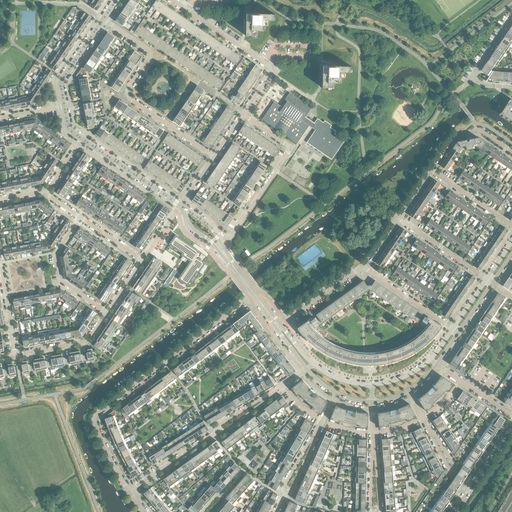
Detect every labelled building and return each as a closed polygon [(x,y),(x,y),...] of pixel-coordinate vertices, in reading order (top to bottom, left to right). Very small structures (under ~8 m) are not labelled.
[(129,2),(127,3),(135,9),(138,4),(132,0),(128,0),(128,1),(129,2)] [(157,10),(162,3),(157,0),(156,0),(152,7),(157,10)] [(100,6),(92,1),(89,6),(96,11),(98,8),(99,8),(100,6)] [(135,9),(127,3),(126,5),(125,4),(124,7),(132,13),(135,9)] [(167,6),(162,3),(157,10),(162,14),(167,6)] [(172,10),(167,6),(162,14),(167,17),(172,10)] [(121,12),(129,17),(131,19),(134,14),(132,13),(124,7),(122,10),(123,11),(121,12)] [(177,13),(172,10),(167,17),(172,21),(177,13)] [(81,16),(89,22),(91,20),(90,20),(90,19),(92,17),(84,12),(81,16)] [(129,17),(121,12),(120,14),(119,13),(118,16),(126,22),(129,17)] [(182,16),(177,13),(172,21),(177,24),(182,16)] [(274,14),(257,14),(246,14),(246,36),(257,36),(257,31),(263,31),(263,26),(268,26),(268,20),(273,20),(274,14)] [(81,16),(78,21),(86,26),(87,24),(88,24),(89,22),(81,16)] [(126,22),(118,16),(116,19),(115,21),(123,27),(126,22)] [(182,16),(177,24),(182,27),(187,20),(182,16)] [(86,26),(78,21),(76,20),(73,24),(75,25),(83,31),(84,29),(84,28),(86,26)] [(187,20),(182,27),(187,31),(192,23),(187,20)] [(197,27),(192,23),(187,31),(192,34),(197,27)] [(83,31),(75,25),(72,30),(79,35),(81,33),(82,33),(83,31)] [(139,36),(145,28),(140,25),(134,32),(139,36)] [(197,27),(192,34),(197,38),(202,30),(197,27)] [(79,35),(72,30),(70,28),(67,33),(69,34),(77,40),(78,38),(78,37),(79,35)] [(145,28),(139,36),(144,39),(150,31),(145,28)] [(207,33),(202,30),(197,38),(202,41),(207,33)] [(155,35),(150,31),(144,39),(149,42),(155,35)] [(104,36),(112,42),(114,44),(117,39),(108,32),(106,34),(104,36)] [(212,37),(207,33),(202,41),(207,44),(212,37)] [(69,34),(66,39),(73,44),(75,42),(76,42),(77,40),(69,34)] [(160,38),(155,35),(149,42),(154,46),(160,38)] [(112,42),(104,36),(102,39),(103,40),(101,41),(109,47),(112,42)] [(212,37),(207,44),(212,48),(217,40),(212,37)] [(511,44),(511,41),(505,37),(503,40),(502,39),(501,41),(510,47),(511,44)] [(160,38),(154,46),(159,49),(165,42),(160,38)] [(73,44),(66,39),(63,43),(71,49),(72,47),(72,46),(73,44)] [(217,40),(212,48),(216,51),(222,44),(217,40)] [(109,47),(101,41),(100,43),(99,43),(98,45),(106,51),(109,47)] [(510,47),(501,41),(500,43),(501,44),(499,46),(507,52),(509,53),(511,49),(510,47)] [(170,45),(165,42),(159,49),(164,53),(170,45)] [(71,49),(63,43),(60,48),(67,53),(69,51),(70,51),(71,49)] [(222,44),(216,51),(221,55),(227,47),(222,44)] [(97,49),(95,50),(103,56),(105,57),(108,53),(106,51),(98,45),(96,48),(97,49)] [(170,45),(164,53),(169,56),(175,48),(170,45)] [(507,52),(499,46),(497,49),(496,49),(494,51),(503,57),(507,52)] [(232,50),(227,47),(221,55),(226,58),(232,50)] [(67,53),(60,48),(57,52),(65,58),(66,56),(66,55),(67,53)] [(180,52),(175,48),(169,56),(174,59),(180,52)] [(103,56),(95,50),(94,52),(93,52),(92,54),(100,60),(103,56)] [(237,54),(232,50),(226,58),(231,61),(237,54)] [(135,51),(132,55),(140,61),(142,59),(141,58),(142,56),(135,51)] [(494,53),(492,56),(500,61),(503,57),(494,51),(493,52),(494,53)] [(57,52),(54,57),(61,62),(63,59),(63,60),(64,60),(65,58),(57,52)] [(185,55),(180,52),(174,59),(179,63),(185,55)] [(90,58),(89,59),(97,64),(100,60),(92,54),(90,57),(90,58)] [(237,54),(231,61),(236,65),(242,57),(237,54)] [(132,55),(128,60),(136,65),(137,63),(138,64),(140,61),(132,55)] [(184,66),(190,59),(185,55),(179,63),(184,66)] [(500,61),(492,56),(490,59),(489,58),(488,60),(489,61),(495,65),(497,67),(500,61)] [(61,62),(54,57),(51,61),(59,67),(60,65),(60,64),(61,62)] [(87,60),(85,63),(94,69),(97,64),(89,59),(88,61),(87,60)] [(192,66),(195,62),(190,59),(184,66),(189,70),(192,66)] [(136,65),(128,60),(125,64),(134,70),(136,67),(135,67),(136,65)] [(59,67),(51,61),(48,66),(55,71),(57,68),(57,69),(58,68),(59,67)] [(495,65),(489,61),(482,71),(490,77),(487,81),(487,82),(489,79),(493,79),(493,81),(499,82),(503,83),(503,82),(504,72),(493,71),(492,70),(495,65)] [(200,65),(195,62),(192,66),(189,70),(194,73),(199,66),(200,65)] [(94,69),(85,63),(84,66),(83,68),(91,74),(94,69)] [(125,64),(122,69),(130,74),(131,72),(132,73),(134,70),(125,64)] [(252,69),(261,75),(263,72),(262,72),(263,70),(256,64),(252,69)] [(205,69),(200,65),(199,66),(194,73),(199,76),(205,69)] [(344,78),(345,72),(352,73),(352,67),(334,66),(323,66),(322,88),(328,88),(328,90),(333,90),(334,83),(341,83),(341,78),(344,78)] [(46,68),(43,72),(50,77),(52,75),(53,75),(54,73),(46,68)] [(122,69),(119,73),(128,79),(130,76),(129,76),(130,74),(122,69)] [(209,72),(205,69),(199,76),(204,80),(209,72)] [(261,75),(252,69),(249,73),(257,79),(258,77),(259,78),(261,75)] [(50,77),(43,72),(41,71),(38,75),(40,77),(48,82),(49,81),(49,80),(50,77)] [(209,72),(204,80),(209,83),(214,76),(209,72)] [(128,79),(119,73),(116,78),(124,83),(125,81),(126,82),(128,79)] [(257,79),(249,73),(246,78),(254,83),(257,79)] [(79,85),(89,83),(87,75),(78,76),(79,82),(78,82),(79,85)] [(219,79),(214,76),(209,83),(214,87),(219,79)] [(48,82),(40,77),(37,81),(44,86),(46,84),(47,84),(48,82)] [(124,83),(116,78),(113,82),(122,88),(124,85),(123,85),(124,83)] [(246,78),(243,82),(251,88),(254,83),(246,78)] [(219,79),(214,87),(219,90),(224,82),(219,79)] [(37,81),(34,86),(42,91),(43,90),(43,89),(44,86),(37,81)] [(122,88),(113,82),(110,87),(118,92),(119,90),(120,91),(122,88)] [(243,82),(240,87),(248,92),(251,88),(243,82)] [(42,91),(34,86),(32,85),(29,89),(32,92),(38,95),(40,93),(41,93),(42,91)] [(195,87),(193,90),(202,95),(205,91),(197,85),(196,87),(195,87)] [(248,92),(240,87),(237,91),(245,97),(248,92)] [(202,95),(193,90),(191,92),(192,93),(191,95),(198,100),(202,95)] [(237,91),(234,96),(243,102),(245,99),(244,98),(245,97),(237,91)] [(38,95),(32,92),(28,98),(32,104),(38,95)] [(285,134),(297,142),(309,125),(316,130),(308,142),(331,159),(344,141),(334,134),(335,132),(329,127),(331,125),(325,121),(323,123),(317,119),(315,123),(305,117),(311,108),(292,94),(291,96),(289,95),(286,98),(288,99),(283,107),(275,102),(269,110),(263,119),(275,127),(274,128),(277,129),(281,131),(283,132),(282,133),(285,135),(285,134)] [(189,96),(187,98),(197,106),(201,101),(198,100),(191,95),(190,96),(189,96)] [(27,96),(20,97),(21,106),(32,104),(28,98),(27,96)] [(243,102),(234,96),(231,100),(239,106),(240,104),(241,104),(243,102)] [(197,106),(187,98),(185,101),(186,102),(185,103),(194,110),(197,106)] [(119,111),(124,102),(122,100),(121,101),(119,100),(114,107),(119,111)] [(511,100),(503,112),(503,113),(511,118),(511,100)] [(124,102),(119,111),(123,114),(128,106),(126,105),(127,104),(124,102)] [(194,110),(185,103),(184,105),(183,105),(181,107),(191,115),(194,110)] [(130,107),(128,106),(123,114),(127,117),(133,108),(131,106),(130,107)] [(225,110),(233,116),(236,112),(227,106),(225,110)] [(180,111),(179,112),(186,118),(188,119),(191,115),(181,107),(179,110),(180,111)] [(136,110),(133,108),(127,117),(132,120),(137,112),(135,111),(136,110)] [(225,110),(222,114),(230,120),(233,116),(225,110)] [(139,113),(137,112),(132,120),(136,123),(142,114),(139,113)] [(186,118),(179,112),(178,114),(177,114),(175,116),(183,122),(186,118)] [(145,116),(142,114),(136,123),(141,126),(146,118),(144,117),(145,116)] [(230,120),(222,114),(219,118),(227,124),(230,120)] [(183,122),(175,116),(173,119),(174,120),(172,122),(180,127),(183,122)] [(148,119),(146,118),(141,126),(145,129),(151,120),(148,119)] [(219,118),(216,122),(225,128),(227,124),(219,118)] [(96,119),(85,121),(86,124),(87,124),(88,129),(97,127),(96,119)] [(33,129),(35,120),(24,122),(26,131),(33,129)] [(35,120),(33,129),(39,133),(44,126),(35,120)] [(154,122),(151,120),(145,129),(150,132),(155,124),(153,123),(154,122)] [(216,122),(214,126),(222,132),(225,128),(216,122)] [(155,124),(150,132),(154,135),(160,127),(157,125),(157,126),(155,124)] [(243,135),(248,127),(244,124),(238,132),(243,135)] [(100,139),(105,130),(107,128),(102,125),(95,135),(97,136),(97,137),(100,139)] [(46,128),(44,126),(39,133),(43,136),(49,128),(47,127),(46,128)] [(214,126),(211,130),(219,136),(222,132),(214,126)] [(160,127),(154,135),(159,138),(164,131),(162,129),(163,128),(160,127)] [(248,127),(243,135),(247,138),(252,130),(248,127)] [(51,129),(49,128),(43,136),(48,139),(53,132),(51,130),(51,129)] [(105,130),(100,139),(102,140),(103,140),(105,141),(110,133),(105,130)] [(219,136),(211,130),(208,134),(217,140),(219,136)] [(252,130),(247,138),(251,141),(256,132),(252,130)] [(55,134),(53,132),(48,139),(52,143),(58,134),(56,133),(55,134)] [(256,132),(251,141),(255,143),(260,135),(256,132)] [(114,136),(110,133),(105,141),(109,144),(114,136)] [(167,144),(172,136),(168,133),(162,142),(167,144)] [(58,134),(52,143),(57,146),(62,138),(60,137),(60,136),(58,134)] [(208,134),(206,138),(214,144),(217,140),(208,134)] [(260,135),(255,143),(259,146),(264,138),(260,135)] [(114,136),(109,144),(113,147),(119,139),(114,136)] [(172,136),(167,144),(171,147),(176,139),(172,136)] [(456,142),(452,147),(459,152),(462,149),(464,148),(464,150),(475,148),(474,147),(476,146),(480,149),(485,141),(479,137),(456,142)] [(64,140),(62,138),(57,146),(61,149),(67,140),(65,139),(64,139),(64,140)] [(214,144),(206,138),(203,142),(211,148),(214,144)] [(264,138),(259,146),(262,149),(268,141),(264,138)] [(123,142),(119,139),(113,147),(118,150),(123,142)] [(180,142),(176,139),(171,147),(175,150),(180,142)] [(69,142),(67,140),(61,149),(66,152),(71,144),(69,143),(69,142)] [(272,143),(268,141),(262,149),(266,152),(272,143)] [(489,144),(485,141),(480,149),(484,152),(489,144)] [(128,145),(123,142),(118,150),(122,153),(128,145)] [(184,144),(180,142),(175,150),(179,153),(184,144)] [(230,147),(238,153),(241,148),(233,143),(230,147)] [(276,146),(272,143),(266,152),(270,154),(276,146)] [(188,147),(184,144),(179,153),(182,155),(188,147)] [(489,144),(484,152),(489,155),(493,148),(490,146),(491,145),(489,144)] [(128,145),(122,153),(127,156),(132,148),(128,145)] [(280,149),(276,146),(270,154),(275,157),(280,149)] [(192,150),(188,147),(182,155),(186,158),(192,150)] [(230,147),(227,151),(235,157),(238,153),(230,147)] [(459,152),(452,147),(449,151),(456,157),(459,152)] [(132,148),(127,156),(131,159),(137,151),(132,148)] [(496,150),(493,148),(489,155),(493,158),(498,150),(497,149),(496,150)] [(196,152),(192,150),(186,158),(190,161),(196,152)] [(498,150),(493,158),(498,161),(502,154),(499,152),(500,151),(498,150)] [(82,154),(80,157),(88,162),(91,157),(83,151),(81,153),(82,154)] [(141,154),(137,151),(131,159),(136,162),(141,154)] [(235,157),(227,151),(224,155),(233,161),(235,157)] [(449,154),(447,157),(453,161),(456,157),(449,151),(448,153),(449,154)] [(196,152),(190,161),(194,163),(200,155),(196,152)] [(146,158),(141,154),(136,162),(140,165),(146,158)] [(502,154),(498,161),(502,164),(507,156),(506,155),(505,156),(502,154)] [(200,155),(194,163),(199,166),(204,158),(200,155)] [(233,161),(224,155),(222,159),(230,164),(233,161)] [(51,156),(48,160),(55,166),(57,163),(58,163),(59,161),(51,156)] [(507,156),(502,164),(507,167),(511,160),(508,158),(509,158),(507,156)] [(88,162),(80,157),(79,159),(78,159),(77,161),(85,166),(88,162)] [(453,161),(447,157),(445,160),(444,159),(443,161),(450,166),(453,161)] [(230,164),(222,159),(219,163),(227,168),(230,164)] [(267,166),(260,161),(258,159),(254,164),(265,171),(267,169),(266,168),(267,166)] [(55,166),(48,160),(45,165),(53,170),(54,169),(54,168),(55,166)] [(149,171),(154,164),(150,160),(144,168),(149,171)] [(76,163),(74,166),(82,171),(85,166),(77,161),(75,162),(75,163),(76,163)] [(450,166),(443,161),(442,162),(442,163),(440,166),(447,170),(450,166)] [(227,168),(219,163),(216,167),(225,172),(227,168)] [(159,167),(154,164),(149,171),(154,174),(159,167)] [(265,171),(254,164),(251,168),(254,170),(253,170),(261,175),(262,173),(263,174),(265,171)] [(53,170),(45,165),(41,170),(43,171),(49,175),(51,172),(52,172),(53,170)] [(82,171),(74,166),(73,168),(72,168),(70,169),(79,175),(82,171)] [(102,176),(107,168),(106,167),(105,167),(102,166),(97,173),(102,176)] [(159,167),(154,174),(158,177),(163,170),(159,167)] [(225,172),(216,167),(214,171),(222,176),(225,172)] [(109,169),(107,168),(102,176),(106,179),(111,172),(109,170),(109,169)] [(254,170),(251,168),(248,173),(250,174),(259,180),(261,177),(260,177),(261,175),(253,170),(254,170)] [(79,175),(70,169),(69,171),(69,172),(70,172),(68,174),(76,180),(79,175)] [(168,173),(163,170),(158,177),(162,180),(168,173)] [(43,171),(39,177),(43,183),(49,175),(43,171)] [(214,171),(211,175),(219,180),(222,176),(214,171)] [(463,181),(468,174),(463,171),(459,177),(462,180),(461,180),(463,181)] [(114,174),(111,172),(106,179),(111,182),(116,174),(115,173),(114,173),(114,174)] [(168,173),(162,180),(167,183),(172,176),(168,173)] [(66,177),(64,178),(73,184),(76,180),(68,174),(67,177),(66,176),(66,177)] [(118,175),(116,174),(111,182),(115,185),(120,178),(118,177),(118,176),(118,175)] [(250,174),(247,179),(255,184),(256,182),(257,183),(259,180),(250,174)] [(468,174),(463,181),(464,182),(465,182),(468,184),(472,177),(468,174)] [(219,180),(211,175),(208,179),(216,184),(219,180)] [(177,179),(172,176),(167,183),(171,186),(177,179)] [(39,177),(31,178),(32,185),(43,183),(39,177)] [(255,184),(247,179),(245,177),(242,182),(244,183),(253,189),(255,186),(254,186),(255,184)] [(472,177),(468,184),(471,186),(470,186),(472,187),(477,180),(472,177)] [(64,181),(62,183),(70,188),(73,184),(64,178),(63,180),(63,181),(64,181)] [(123,180),(120,178),(115,185),(120,188),(125,180),(124,179),(123,179),(123,180)] [(181,182),(177,179),(171,186),(173,188),(175,190),(181,182)] [(216,184),(208,179),(205,183),(214,189),(216,184)] [(430,182),(429,183),(437,188),(440,183),(433,179),(431,182),(430,182)] [(125,180),(120,188),(124,192),(129,184),(127,183),(127,182),(125,180)] [(477,180),(472,187),(473,188),(474,188),(477,190),(481,183),(477,180)] [(186,185),(181,182),(175,190),(178,192),(179,191),(180,193),(186,185)] [(59,186),(58,187),(69,194),(72,190),(70,188),(62,183),(61,186),(60,185),(59,186)] [(253,189),(244,183),(241,188),(249,193),(250,191),(251,192),(253,189)] [(437,188),(429,183),(428,185),(429,185),(427,188),(434,193),(437,188)] [(486,186),(481,183),(477,190),(480,192),(479,192),(481,194),(486,186)] [(132,186),(129,184),(124,192),(129,195),(134,186),(132,185),(132,186)] [(134,186),(129,195),(133,198),(138,190),(136,189),(136,188),(134,186)] [(490,189),(486,186),(481,194),(482,195),(483,194),(486,196),(490,189)] [(69,194),(58,187),(57,189),(57,190),(58,190),(56,193),(65,199),(69,194)] [(249,193),(241,188),(238,192),(247,198),(248,195),(249,193)] [(424,190),(423,192),(431,197),(434,193),(427,188),(425,191),(424,190)] [(490,189),(486,196),(488,198),(488,199),(489,200),(495,192),(490,189)] [(140,192),(138,190),(133,198),(138,201),(143,193),(141,191),(140,192)] [(199,191),(192,201),(194,202),(193,203),(196,205),(202,196),(203,194),(199,191)] [(449,201),(455,193),(453,192),(452,193),(449,191),(445,198),(449,201)] [(247,198),(238,192),(235,197),(243,202),(244,200),(245,201),(247,198)] [(423,194),(421,197),(428,202),(431,197),(423,192),(422,194),(423,194)] [(499,195),(495,192),(489,200),(491,201),(492,200),(494,202),(499,195)] [(145,194),(143,193),(138,201),(142,204),(147,196),(145,195),(145,194)] [(456,194),(455,193),(449,201),(454,204),(458,197),(456,195),(456,194)] [(499,206),(504,198),(499,195),(494,202),(497,204),(497,205),(499,206)] [(81,208),(86,199),(82,196),(76,204),(79,205),(79,206),(81,208)] [(202,196),(196,205),(199,206),(201,207),(206,199),(202,196)] [(86,199),(81,208),(82,209),(83,209),(83,208),(86,210),(92,200),(88,197),(86,199)] [(243,202),(235,197),(232,201),(240,207),(242,204),(243,202)] [(418,199),(417,201),(425,206),(428,202),(421,197),(419,200),(418,199)] [(458,197),(454,204),(458,207),(463,199),(462,198),(461,199),(458,197)] [(211,202),(206,199),(201,207),(206,210),(211,202)] [(465,201),(463,199),(458,207),(463,210),(467,203),(464,201),(465,201)] [(39,207),(40,200),(30,202),(31,209),(39,207)] [(49,206),(40,200),(39,207),(45,212),(49,206)] [(92,200),(86,210),(88,211),(88,212),(90,214),(95,205),(97,203),(92,200)] [(425,206),(417,201),(416,202),(417,203),(415,206),(422,210),(425,206)] [(215,205),(211,202),(206,210),(210,213),(215,205)] [(155,208),(158,209),(165,215),(169,210),(159,203),(155,208)] [(470,205),(467,203),(463,210),(467,213),(472,206),(471,204),(470,205)] [(100,209),(95,205),(90,214),(91,215),(92,215),(92,214),(94,216),(100,209)] [(215,205),(210,213),(215,216),(220,208),(215,205)] [(49,206),(45,212),(44,213),(49,217),(54,209),(52,207),(51,208),(49,206)] [(101,206),(100,209),(94,216),(97,218),(97,219),(98,220),(105,210),(101,206)] [(422,210),(415,206),(413,209),(412,208),(411,210),(418,215),(422,210)] [(474,207),(472,206),(467,213),(472,216),(476,209),(473,207),(474,207)] [(152,212),(154,214),(162,219),(165,215),(158,209),(155,208),(155,207),(152,212)] [(220,208),(215,216),(219,219),(224,211),(220,208)] [(479,211),(476,209),(472,216),(476,219),(481,212),(480,211),(479,211)] [(110,213),(105,210),(98,220),(100,221),(101,221),(103,222),(108,215),(110,213)] [(418,215),(411,210),(410,211),(411,212),(409,215),(415,220),(418,215)] [(229,214),(224,211),(219,219),(221,220),(220,221),(223,223),(229,214)] [(230,212),(229,214),(223,223),(226,225),(226,224),(228,225),(233,218),(235,215),(230,212)] [(481,212),(476,219),(481,222),(485,215),(482,213),(483,213),(481,212)] [(162,219),(154,214),(151,218),(159,224),(162,219)] [(108,215),(103,222),(106,224),(105,224),(106,225),(107,226),(113,218),(108,215)] [(488,217),(485,215),(481,222),(485,225),(490,218),(489,217),(488,217)] [(64,216),(61,221),(69,226),(70,225),(70,224),(71,221),(64,216)] [(114,216),(113,218),(107,226),(109,227),(110,227),(112,228),(117,221),(119,219),(114,216)] [(159,224),(151,218),(149,217),(146,221),(148,223),(156,228),(159,224)] [(59,219),(56,224),(65,230),(67,228),(68,228),(69,226),(61,221),(59,219)] [(430,229),(435,222),(430,219),(426,226),(429,228),(428,228),(430,229)] [(122,224),(117,221),(112,228),(115,230),(114,230),(114,231),(116,232),(122,224)] [(439,225),(435,222),(430,229),(431,231),(432,230),(435,232),(439,225)] [(156,228),(148,223),(145,227),(153,233),(156,228)] [(65,230),(56,224),(53,228),(55,230),(63,235),(64,233),(65,230)] [(127,227),(122,224),(116,232),(118,233),(119,233),(121,234),(127,227)] [(444,228),(439,225),(435,232),(438,234),(437,235),(439,236),(444,228)] [(501,225),(498,230),(505,235),(508,230),(501,225)] [(78,240),(79,238),(84,231),(82,229),(82,228),(80,227),(73,237),(78,240)] [(145,227),(142,232),(150,237),(153,233),(145,227)] [(398,230),(397,231),(404,236),(407,231),(401,227),(398,230)] [(448,231),(444,228),(439,236),(440,237),(441,236),(444,238),(448,231)] [(63,235),(55,230),(52,234),(53,235),(59,239),(61,237),(62,237),(63,235)] [(140,230),(137,235),(147,241),(150,237),(142,232),(140,230)] [(498,230),(495,234),(501,239),(503,236),(504,237),(505,235),(498,230)] [(84,231),(79,238),(84,241),(89,233),(87,232),(84,231)] [(404,236),(397,231),(396,233),(394,236),(401,241),(404,236)] [(448,231),(444,238),(447,240),(446,241),(448,242),(453,234),(448,231)] [(89,233),(84,241),(82,243),(87,247),(93,237),(91,235),(91,234),(89,233)] [(453,234),(448,242),(449,243),(450,242),(453,244),(457,237),(453,234)] [(495,234),(491,239),(499,244),(500,241),(501,239),(495,234)] [(53,235),(49,242),(53,248),(59,239),(53,235)] [(147,241),(137,235),(134,239),(136,240),(144,246),(147,241)] [(175,235),(169,244),(183,253),(182,255),(191,261),(178,279),(187,285),(196,272),(198,273),(204,263),(203,262),(207,257),(201,253),(198,251),(175,235)] [(392,239),(391,240),(398,245),(401,241),(394,236),(392,239)] [(95,239),(93,237),(87,247),(91,250),(93,248),(98,239),(96,238),(95,239)] [(462,240),(457,237),(453,244),(456,246),(455,247),(457,248),(462,240)] [(100,241),(98,239),(93,248),(97,251),(102,243),(100,242),(100,241)] [(417,249),(422,241),(420,240),(420,241),(416,239),(412,246),(417,249)] [(499,244),(491,239),(488,243),(495,248),(497,245),(497,246),(499,244)] [(144,246),(136,240),(133,245),(141,251),(144,246)] [(398,245),(391,240),(389,242),(390,242),(388,245),(395,250),(398,245)] [(466,243),(462,240),(457,248),(458,249),(459,248),(462,250),(466,243)] [(422,241),(417,249),(421,252),(426,245),(423,243),(423,242),(422,241)] [(49,242),(41,243),(43,250),(53,248),(49,242)] [(104,245),(102,243),(97,251),(101,254),(107,245),(105,244),(104,245)] [(466,243),(462,250),(464,252),(464,253),(466,254),(471,247),(466,243)] [(495,248),(488,243),(485,247),(493,253),(494,250),(493,250),(495,248)] [(109,247),(107,245),(101,254),(106,257),(111,249),(109,248),(109,247)] [(395,250),(388,245),(386,248),(385,247),(384,249),(392,254),(395,250)] [(426,245),(421,252),(426,255),(431,247),(429,246),(429,247),(426,245)] [(66,247),(60,256),(68,258),(72,251),(66,247)] [(431,247),(426,255),(430,258),(435,251),(432,249),(431,247)] [(493,253),(485,247),(482,252),(489,256),(491,254),(491,255),(493,253)] [(384,251),(382,254),(389,258),(392,254),(384,249),(383,251),(384,251)] [(437,253),(435,251),(430,258),(434,261),(439,254),(438,252),(437,253)] [(482,252),(479,256),(487,261),(488,259),(487,259),(489,256),(482,252)] [(389,258),(382,254),(380,257),(379,256),(378,258),(386,263),(389,258)] [(441,255),(439,254),(434,261),(439,264),(443,257),(441,255)] [(123,255),(120,260),(130,267),(133,262),(123,255)] [(69,265),(68,258),(60,256),(62,267),(69,265)] [(151,261),(159,266),(162,261),(155,256),(153,259),(153,258),(151,261)] [(479,256),(476,261),(483,265),(484,263),(485,264),(487,261),(479,256)] [(443,257),(439,264),(443,267),(448,260),(447,259),(446,259),(443,257)] [(386,263),(378,258),(377,259),(378,260),(376,263),(383,268),(386,263)] [(130,267),(120,260),(117,265),(119,266),(127,271),(130,267)] [(448,260),(443,267),(448,270),(452,263),(449,261),(450,261),(448,260)] [(150,264),(149,266),(156,271),(159,266),(151,261),(149,263),(150,264)] [(483,265),(476,261),(473,266),(480,270),(483,265)] [(452,263),(448,270),(452,273),(458,266),(456,265),(455,265),(452,263)] [(71,265),(69,265),(62,267),(64,277),(70,273),(73,272),(71,265)] [(119,266),(116,270),(124,276),(127,271),(119,266)] [(147,267),(145,270),(155,276),(158,272),(156,271),(149,266),(147,268),(147,267)] [(397,278),(402,270),(397,267),(393,274),(396,276),(395,276),(397,278)] [(124,276),(116,270),(113,275),(121,280),(124,276)] [(155,276),(145,270),(143,272),(144,273),(142,275),(152,281),(155,276)] [(402,270),(397,278),(399,279),(399,278),(402,280),(406,273),(402,270)] [(77,278),(70,273),(64,277),(73,283),(78,276),(77,278)] [(406,273),(402,280),(405,282),(404,283),(406,284),(411,276),(406,273)] [(468,273),(465,278),(472,283),(475,278),(468,273)] [(79,274),(78,276),(73,283),(75,285),(75,286),(77,287),(83,279),(84,277),(79,274)] [(113,275),(110,279),(118,285),(121,280),(113,275)] [(152,281),(142,275),(141,276),(139,279),(149,285),(152,281)] [(415,279),(411,276),(406,284),(407,285),(408,284),(411,286),(415,279)] [(472,283),(465,278),(462,282),(468,287),(470,284),(471,285),(472,283)] [(83,279),(77,287),(79,288),(80,288),(82,290),(87,282),(83,279)] [(110,279),(107,284),(115,289),(118,285),(110,279)] [(138,281),(136,283),(146,290),(149,285),(139,279),(137,281),(138,281)] [(415,279),(411,286),(414,288),(413,289),(415,290),(420,282),(415,279)] [(363,281),(357,286),(363,294),(369,290),(376,294),(382,285),(375,281),(372,286),(367,286),(363,281)] [(420,282),(415,290),(416,291),(417,290),(420,292),(424,285),(420,282)] [(462,282),(459,287),(466,292),(467,289),(468,287),(462,282)] [(510,291),(511,288),(511,286),(506,282),(503,286),(510,291)] [(146,290),(136,283),(135,285),(134,285),(133,288),(143,295),(143,294),(146,290)] [(107,284),(104,288),(111,294),(115,289),(107,284)] [(382,285),(376,294),(383,299),(390,304),(396,295),(389,290),(382,285)] [(424,285),(420,292),(423,294),(422,295),(424,296),(429,288),(424,285)] [(357,286),(343,295),(349,304),(359,297),(361,300),(364,298),(362,295),(363,294),(357,286)] [(459,287),(456,291),(462,296),(464,293),(465,294),(466,292),(459,287)] [(111,294),(104,288),(100,293),(108,298),(111,294)] [(429,288),(424,296),(425,297),(426,296),(429,298),(433,291),(429,288)] [(61,289),(50,291),(51,298),(59,297),(61,289)] [(61,289),(59,297),(65,301),(69,295),(61,289)] [(130,291),(127,296),(135,301),(138,296),(130,291)] [(433,291),(429,298),(432,300),(431,301),(433,302),(438,295),(433,291)] [(456,291),(453,295),(460,301),(461,298),(462,296),(456,291)] [(495,297),(503,303),(506,298),(498,292),(495,297)] [(108,298),(100,293),(97,298),(105,303),(108,298)] [(69,295),(65,301),(64,303),(69,306),(75,298),(73,297),(72,297),(69,295)] [(343,295),(329,305),(336,314),(349,304),(343,295)] [(396,295),(390,304),(403,313),(409,304),(396,295)] [(453,295),(450,300),(456,304),(458,302),(459,303),(460,301),(453,295)] [(127,296),(124,300),(132,306),(134,307),(137,303),(135,301),(127,296)] [(503,303),(495,297),(492,302),(500,307),(503,303)] [(76,299),(75,298),(69,306),(74,309),(79,302),(76,300),(76,299)] [(132,306),(124,300),(121,305),(129,310),(132,306)] [(456,304),(450,300),(446,304),(454,309),(455,307),(456,304)] [(500,307),(492,302),(489,306),(497,312),(500,307)] [(409,304),(403,313),(417,322),(422,315),(423,314),(409,304)] [(446,304),(443,309),(450,313),(452,311),(452,312),(454,309),(446,304)] [(129,310),(121,305),(118,309),(126,314),(129,310)] [(329,305),(316,315),(317,316),(322,323),(336,314),(329,305)] [(489,306),(486,310),(494,316),(497,312),(489,306)] [(88,307),(85,311),(95,318),(98,314),(88,307)] [(118,309),(115,314),(123,319),(126,314),(118,309)] [(450,313),(443,309),(440,314),(447,318),(450,313)] [(494,316),(486,310),(483,315),(491,321),(494,316)] [(95,318),(85,311),(82,316),(84,317),(92,323),(95,318)] [(249,316),(250,311),(242,317),(247,324),(248,324),(249,316)] [(249,316),(248,324),(249,324),(256,319),(250,311),(249,316)] [(115,314),(112,318),(120,323),(123,319),(115,314)] [(422,315),(417,322),(420,324),(422,321),(425,317),(422,315)] [(491,321),(483,315),(480,319),(488,325),(491,321)] [(317,316),(314,318),(317,322),(319,325),(322,323),(317,316)] [(92,323),(84,317),(81,322),(89,327),(92,323)] [(242,317),(237,320),(243,327),(247,324),(242,317)] [(312,318),(297,328),(298,329),(299,330),(299,331),(300,332),(301,333),(302,334),(303,335),(303,336),(304,337),(305,338),(306,339),(307,340),(308,341),(309,342),(310,342),(311,343),(312,344),(313,345),(313,346),(314,346),(315,347),(316,348),(318,349),(319,349),(320,350),(321,351),(322,352),(323,352),(324,353),(325,354),(326,354),(327,355),(328,355),(329,356),(331,356),(332,357),(333,358),(334,358),(335,359),(336,359),(337,359),(339,360),(340,360),(341,361),(342,361),(343,362),(345,362),(346,362),(347,363),(348,363),(350,363),(351,363),(352,364),(353,364),(354,364),(356,364),(357,365),(358,365),(359,365),(361,365),(362,365),(363,365),(364,365),(366,365),(367,365),(368,365),(370,365),(371,365),(372,365),(373,365),(375,365),(376,365),(377,365),(378,365),(380,365),(381,365),(382,364),(384,364),(385,364),(386,364),(388,363),(389,363),(390,363),(391,362),(393,362),(394,362),(395,361),(397,361),(398,361),(399,360),(400,360),(401,359),(403,359),(404,358),(405,358),(406,357),(407,357),(408,356),(410,356),(411,355),(412,354),(413,354),(414,353),(415,352),(416,352),(417,351),(418,350),(419,350),(421,349),(422,348),(423,347),(424,346),(425,346),(426,345),(427,344),(428,343),(429,342),(430,342),(430,341),(431,340),(432,339),(434,338),(434,337),(435,336),(436,335),(437,334),(438,333),(439,331),(440,330),(441,329),(441,328),(442,327),(427,317),(426,318),(425,317),(422,321),(420,324),(421,325),(424,327),(426,328),(426,329),(425,330),(425,331),(424,332),(423,332),(422,333),(421,334),(421,335),(420,335),(419,336),(418,337),(417,338),(416,338),(415,339),(414,340),(413,340),(412,341),(411,342),(410,342),(409,343),(408,343),(407,344),(406,345),(405,345),(404,346),(403,346),(402,347),(401,347),(400,348),(399,348),(398,348),(397,349),(396,349),(395,350),(394,350),(393,350),(392,351),(391,351),(389,351),(388,352),(387,352),(386,352),(385,352),(384,353),(383,353),(382,353),(381,353),(380,353),(379,354),(378,354),(377,354),(376,354),(375,354),(374,354),(372,354),(371,354),(370,354),(368,354),(367,354),(366,354),(364,354),(363,354),(362,354),(360,354),(359,353),(358,353),(357,353),(355,353),(354,353),(353,352),(351,352),(350,352),(349,351),(348,351),(346,351),(345,350),(344,350),(343,349),(341,349),(340,348),(339,348),(338,347),(336,347),(335,346),(334,346),(333,345),(332,344),(331,344),(329,343),(328,342),(327,342),(326,341),(325,340),(324,339),(323,339),(322,338),(321,337),(320,336),(319,335),(318,335),(317,334),(316,333),(315,332),(314,331),(313,330),(312,329),(311,328),(310,327),(309,325),(310,324),(312,323),(313,325),(315,324),(317,322),(314,318),(313,319),(312,318)] [(120,323),(112,318),(109,323),(117,328),(120,323)] [(256,319),(249,324),(252,329),(260,323),(256,319)] [(480,319),(477,324),(485,329),(488,325),(480,319)] [(237,320),(233,324),(239,332),(240,332),(239,330),(243,327),(237,320)] [(77,327),(83,336),(89,327),(81,322),(77,327)] [(106,327),(114,332),(116,334),(119,329),(117,328),(109,323),(106,327)] [(263,328),(260,323),(252,329),(255,333),(254,333),(255,334),(263,328)] [(233,324),(229,327),(235,335),(239,332),(233,324)] [(477,324),(474,328),(482,334),(485,329),(477,324)] [(114,332),(106,327),(103,332),(111,337),(114,332)] [(235,335),(229,327),(224,330),(231,338),(235,335)] [(83,336),(78,330),(74,330),(72,328),(70,329),(72,338),(83,336)] [(266,332),(263,328),(255,334),(258,338),(266,332)] [(474,328),(470,333),(479,338),(482,334),(474,328)] [(231,338),(224,330),(220,333),(226,342),(231,338)] [(103,332),(100,336),(108,341),(111,337),(103,332)] [(266,332),(258,338),(261,342),(269,336),(266,332)] [(226,342),(220,333),(216,337),(222,345),(226,342)] [(479,338),(470,333),(467,337),(476,343),(479,338)] [(108,341),(100,336),(97,340),(107,347),(110,343),(108,341)] [(273,340),(269,336),(261,342),(265,347),(273,340)] [(222,345),(216,337),(212,340),(218,348),(222,345)] [(476,343),(467,337),(464,342),(473,347),(476,343)] [(107,347),(97,340),(93,345),(103,352),(107,347)] [(212,340),(207,343),(214,351),(218,348),(212,340)] [(276,345),(273,340),(265,347),(268,351),(276,345)] [(464,342),(461,346),(470,352),(473,347),(464,342)] [(207,343),(203,347),(209,355),(214,351),(207,343)] [(276,345),(268,351),(271,355),(279,349),(276,345)] [(461,346),(458,351),(467,356),(470,352),(461,346)] [(209,355),(203,347),(199,350),(205,358),(209,355)] [(84,354),(85,361),(88,360),(88,361),(90,360),(90,362),(95,361),(96,360),(96,359),(97,359),(97,358),(96,358),(96,357),(95,356),(94,356),(92,348),(87,349),(88,352),(86,352),(87,353),(84,354)] [(283,353),(279,349),(271,355),(274,360),(283,353)] [(199,350),(194,353),(201,361),(205,358),(199,350)] [(79,351),(74,352),(77,364),(81,364),(81,362),(82,362),(82,361),(85,361),(84,354),(81,355),(81,353),(80,354),(79,351)] [(458,351),(455,355),(464,361),(467,356),(458,351)] [(69,357),(66,357),(67,364),(70,364),(72,364),(73,365),(77,364),(74,352),(69,353),(70,355),(69,356),(69,357)] [(194,353),(190,356),(196,365),(201,361),(194,353)] [(286,358),(283,353),(274,360),(278,364),(286,358)] [(67,364),(66,357),(63,358),(63,357),(62,357),(62,354),(57,355),(59,368),(63,367),(63,366),(65,365),(67,364)] [(51,360),(49,361),(50,368),(53,367),(55,367),(55,368),(59,368),(57,355),(52,356),(52,359),(51,359),(51,360)] [(455,355),(452,360),(460,365),(464,361),(455,355)] [(190,356),(186,360),(192,368),(196,365),(190,356)] [(34,363),(31,364),(32,371),(35,370),(35,371),(37,370),(37,372),(41,371),(39,358),(34,359),(34,362),(33,362),(34,363)] [(44,358),(39,358),(41,371),(45,370),(45,369),(47,368),(50,368),(49,361),(46,361),(46,360),(44,360),(44,358)] [(286,358),(278,364),(281,368),(289,362),(286,358)] [(192,368),(186,360),(181,363),(188,371),(192,368)] [(462,366),(460,365),(452,360),(449,364),(459,371),(462,366)] [(32,371),(31,364),(28,364),(27,361),(22,362),(23,364),(22,364),(23,373),(25,373),(25,374),(30,373),(29,371),(32,371)] [(289,362),(281,368),(284,372),(292,366),(289,362)] [(6,369),(7,375),(10,375),(10,377),(14,376),(14,375),(16,374),(15,366),(13,366),(13,363),(8,364),(9,368),(6,369)] [(188,371),(181,363),(177,366),(183,375),(188,371)] [(183,375),(177,366),(173,370),(179,378),(183,375)] [(292,366),(284,372),(288,377),(296,371),(292,366)] [(166,375),(172,383),(177,380),(170,372),(166,375)] [(166,375),(161,378),(168,386),(172,383),(166,375)] [(448,387),(451,383),(441,376),(439,379),(436,383),(433,386),(428,391),(424,394),(421,397),(418,399),(424,409),(428,406),(432,404),(436,400),(439,397),(442,394),(445,390),(448,387)] [(264,380),(269,388),(274,385),(269,377),(264,380)] [(161,378),(157,382),(163,390),(168,386),(161,378)] [(264,380),(260,382),(265,391),(269,388),(264,380)] [(308,386),(302,380),(293,387),(296,391),(299,394),(302,397),(306,401),(309,404),(313,407),(321,412),(327,401),(324,399),(317,394),(311,389),(308,386)] [(163,390),(157,382),(153,385),(159,393),(163,390)] [(260,382),(255,385),(260,394),(265,391),(260,382)] [(159,393),(153,385),(149,388),(155,396),(159,393)] [(260,394),(255,385),(250,388),(256,396),(260,394)] [(256,396),(250,388),(249,386),(245,389),(251,399),(256,396)] [(149,388),(144,391),(151,400),(155,396),(149,388)] [(251,399),(245,389),(240,391),(241,394),(246,402),(251,399)] [(140,395),(146,403),(148,405),(152,402),(151,400),(144,391),(140,395)] [(463,391),(457,399),(456,401),(461,404),(462,402),(468,394),(463,391)] [(241,394),(237,396),(242,405),(246,402),(241,394)] [(468,394),(462,402),(461,404),(465,407),(466,405),(472,397),(468,394)] [(140,395),(136,398),(142,406),(146,403),(140,395)] [(237,396),(232,399),(237,408),(242,405),(237,396)] [(289,405),(282,396),(281,396),(277,399),(283,407),(284,409),(289,405)] [(237,408),(232,399),(231,397),(226,400),(227,402),(232,410),(237,408)] [(477,400),(472,397),(466,405),(471,408),(477,400)] [(142,406),(136,398),(131,401),(138,409),(142,406)] [(283,407),(277,399),(273,402),(279,410),(283,407)] [(477,400),(471,408),(470,410),(474,413),(481,403),(477,400)] [(138,409),(131,401),(127,405),(133,413),(138,409)] [(232,410),(227,402),(223,405),(228,413),(232,410)] [(273,402),(268,406),(274,414),(279,410),(273,402)] [(481,403),(474,413),(479,416),(486,406),(481,403)] [(402,420),(406,419),(415,415),(409,404),(405,406),(402,407),(398,409),(390,411),(386,412),(382,413),(378,413),(379,425),(383,424),(388,424),(393,423),(397,422),(402,420)] [(133,413),(127,405),(123,408),(129,416),(133,413)] [(223,405),(218,407),(223,416),(228,413),(223,405)] [(268,406),(264,409),(270,417),(274,414),(268,406)] [(340,407),(336,406),(331,417),(335,419),(340,420),(344,422),(349,423),(353,424),(358,424),(368,425),(368,413),(364,413),(356,412),(351,411),(348,410),(344,409),(340,407)] [(223,416),(218,407),(213,410),(218,419),(223,416)] [(218,419),(213,410),(212,408),(207,411),(209,413),(214,421),(218,419)] [(264,409),(260,412),(266,420),(270,417),(264,409)] [(260,412),(256,416),(263,425),(267,422),(266,420),(260,412)] [(214,422),(209,413),(204,416),(209,424),(214,422)] [(435,426),(446,419),(443,414),(432,421),(435,426)] [(497,414),(493,418),(502,424),(505,420),(497,414)] [(107,424),(116,420),(114,415),(105,419),(107,424)] [(263,425),(256,416),(251,419),(257,427),(259,429),(263,425)] [(493,418),(490,423),(499,429),(502,424),(493,418)] [(257,427),(251,419),(247,422),(253,430),(257,427)] [(305,419),(302,424),(311,429),(314,424),(305,419)] [(449,423),(446,419),(435,426),(438,430),(447,425),(449,423)] [(118,425),(116,420),(107,424),(108,429),(118,425)] [(203,421),(198,424),(204,432),(209,429),(203,421)] [(254,432),(253,430),(247,422),(243,425),(249,433),(250,435),(254,432)] [(490,423),(487,427),(496,433),(499,429),(490,423)] [(204,432),(198,424),(194,427),(199,435),(204,432)] [(311,429),(302,424),(300,429),(308,434),(311,429)] [(120,430),(118,425),(108,429),(110,434),(120,430)] [(249,433),(243,425),(238,429),(244,437),(249,433)] [(449,429),(447,425),(438,430),(441,435),(449,429)] [(199,435),(194,427),(189,430),(195,438),(199,435)] [(415,437),(424,432),(421,427),(413,432),(415,437)] [(496,433),(487,427),(484,432),(493,438),(496,433)] [(188,428),(183,431),(190,441),(195,438),(189,430),(188,428)] [(244,437),(238,429),(234,432),(240,440),(244,437)] [(308,434),(300,429),(297,433),(305,438),(308,434)] [(449,429),(441,435),(444,439),(452,434),(449,429)] [(463,433),(460,435),(463,439),(466,435),(465,435),(469,430),(468,429),(467,431),(464,433),(463,433)] [(122,435),(120,430),(110,434),(113,439),(122,435)] [(332,439),(334,434),(325,430),(323,435),(332,439)] [(190,441),(183,431),(179,434),(180,436),(185,444),(190,441)] [(240,440),(234,432),(230,435),(236,443),(240,440)] [(426,437),(424,432),(415,437),(418,442),(426,437)] [(455,432),(452,434),(444,439),(447,444),(455,438),(458,437),(455,432)] [(493,438),(484,432),(481,436),(490,442),(493,438)] [(305,438),(297,433),(294,438),(303,443),(305,438)] [(124,440),(122,435),(113,439),(115,444),(124,440)] [(236,443),(230,435),(225,439),(231,446),(236,443)] [(334,440),(332,439),(323,435),(321,440),(332,445),(334,440)] [(180,436),(176,439),(181,447),(185,444),(180,436)] [(490,442),(481,436),(478,441),(487,447),(490,442)] [(426,437),(418,442),(415,443),(418,448),(420,447),(429,442),(426,437)] [(294,438),(291,443),(300,448),(303,443),(294,438)] [(460,444),(455,438),(447,444),(454,453),(460,444)] [(176,439),(171,441),(176,450),(181,447),(176,439)] [(231,446),(225,439),(221,442),(227,450),(231,446)] [(126,444),(124,440),(115,444),(117,449),(126,444)] [(330,450),(332,445),(321,440),(318,445),(327,449),(330,450)] [(176,450),(171,441),(166,444),(172,453),(176,450)] [(216,441),(212,444),(217,452),(222,449),(216,441)] [(487,447),(478,441),(475,445),(484,451),(487,447)] [(431,447),(429,442),(420,447),(422,451),(431,447)] [(291,443),(289,447),(297,452),(300,448),(291,443)] [(126,444),(117,449),(119,454),(129,449),(126,444)] [(172,453),(166,444),(162,447),(167,456),(172,453)] [(207,447),(213,455),(214,457),(219,454),(217,452),(212,444),(207,447)] [(325,454),(327,449),(318,445),(316,450),(325,454)] [(475,445),(472,450),(481,455),(484,451),(475,445)] [(162,447),(157,450),(163,459),(167,456),(162,447)] [(213,455),(207,447),(203,450),(209,458),(213,455)] [(297,452),(289,447),(286,452),(295,457),(297,452)] [(431,447),(422,451),(425,456),(434,452),(431,447)] [(129,449),(119,454),(122,459),(131,454),(129,449)] [(163,459),(157,450),(153,453),(158,461),(163,459)] [(203,450),(198,453),(204,461),(209,458),(203,450)] [(325,454),(316,450),(314,455),(323,459),(325,454)] [(472,450),(469,454),(478,460),(481,455),(472,450)] [(295,457),(286,452),(283,457),(292,462),(295,457)] [(434,452),(425,456),(423,457),(425,462),(436,456),(434,452)] [(158,461),(153,453),(148,456),(153,464),(158,461)] [(198,453),(194,457),(200,465),(204,461),(198,453)] [(131,454),(122,459),(125,463),(134,458),(131,454)] [(469,454),(466,459),(474,464),(478,460),(469,454)] [(323,459),(314,455),(312,460),(321,464),(323,459)] [(292,462),(283,457),(281,456),(278,460),(281,462),(289,467),(292,462)] [(439,461),(436,456),(425,462),(428,467),(439,461)] [(194,457),(190,460),(195,468),(200,465),(194,457)] [(136,463),(134,458),(125,463),(127,468),(136,463)] [(474,464),(466,459),(463,463),(464,464),(471,469),(472,467),(473,467),(474,464)] [(190,460),(185,463),(191,471),(195,468),(190,460)] [(312,460),(310,465),(319,469),(321,464),(312,460)] [(441,466),(439,461),(428,467),(430,471),(431,471),(432,470),(432,471),(441,466)] [(233,462),(230,466),(237,472),(241,468),(233,462)] [(289,467),(281,462),(278,466),(286,471),(289,467)] [(136,463),(127,468),(130,473),(139,467),(136,463)] [(191,471),(185,463),(181,466),(188,476),(193,473),(191,471)] [(462,466),(461,468),(468,473),(471,469),(464,464),(462,466)] [(310,465),(307,470),(317,474),(319,469),(310,465)] [(188,476),(181,466),(176,469),(184,479),(188,476)] [(237,472),(230,466),(226,470),(234,477),(237,472)] [(286,471),(278,466),(275,471),(284,476),(286,471)] [(432,470),(431,471),(437,477),(443,469),(441,466),(432,471),(432,470)] [(142,472),(139,467),(130,473),(133,477),(142,472)] [(468,473),(461,468),(458,473),(465,478),(467,474),(468,473)] [(184,479),(176,469),(172,473),(178,481),(179,483),(184,479)] [(234,477),(226,470),(223,474),(230,481),(234,477)] [(314,479),(317,474),(307,470),(305,475),(314,479)] [(284,476),(275,471),(272,476),(281,481),(284,476)] [(178,481),(172,473),(168,476),(174,484),(178,481)] [(247,473),(243,478),(251,484),(254,480),(247,473)] [(465,478),(458,473),(457,474),(455,477),(462,482),(465,478)] [(223,474),(219,478),(226,485),(230,481),(223,474)] [(314,479),(305,475),(303,480),(312,484),(314,479)] [(174,484),(168,476),(163,479),(169,487),(174,484)] [(281,481),(272,476),(270,480),(278,485),(281,481)] [(462,482),(455,477),(452,482),(459,487),(461,483),(462,482)] [(219,478),(215,482),(223,489),(226,485),(219,478)] [(243,478),(240,482),(247,488),(251,484),(243,478)] [(278,485),(270,480),(267,485),(275,490),(278,485)] [(303,480),(301,485),(310,489),(312,484),(303,480)] [(223,489),(215,482),(212,486),(217,491),(219,493),(223,489)] [(240,482),(236,486),(243,492),(247,488),(240,482)] [(452,482),(449,486),(456,491),(459,487),(452,482)] [(212,486),(208,483),(204,487),(206,488),(214,495),(217,491),(212,486)] [(308,494),(310,489),(301,485),(299,490),(308,494)] [(243,492),(236,486),(232,490),(240,497),(243,492)] [(449,486),(446,490),(453,496),(455,493),(456,491),(449,486)] [(147,498),(155,492),(152,487),(144,493),(147,498)] [(214,495),(206,488),(203,493),(210,499),(214,495)] [(242,498),(240,497),(232,490),(229,494),(236,501),(238,502),(242,498)] [(266,495),(275,500),(277,495),(269,490),(266,495)] [(308,494),(299,490),(297,495),(306,499),(308,494)] [(453,496),(446,490),(445,490),(442,494),(450,500),(453,496)] [(210,499),(203,493),(201,491),(197,495),(199,497),(206,503),(210,499)] [(158,496),(155,492),(147,498),(150,502),(158,496)] [(236,501),(229,494),(225,498),(227,500),(233,505),(233,504),(236,501)] [(442,494),(439,499),(447,505),(450,500),(442,494)] [(266,495),(263,500),(272,504),(275,500),(266,495)] [(307,499),(306,499),(297,495),(294,500),(303,504),(305,504),(307,499)] [(158,496),(150,502),(154,506),(162,500),(158,496)] [(206,503),(199,497),(195,501),(203,507),(206,503)] [(447,505),(439,499),(435,503),(444,509),(447,505)] [(157,510),(165,504),(162,500),(154,506),(157,510)] [(233,505),(227,500),(224,504),(231,511),(235,506),(233,504),(233,505)] [(263,500),(261,504),(269,509),(272,504),(263,500)] [(203,507),(195,501),(192,505),(199,511),(203,507)] [(287,506),(296,510),(298,505),(289,501),(287,506)]
